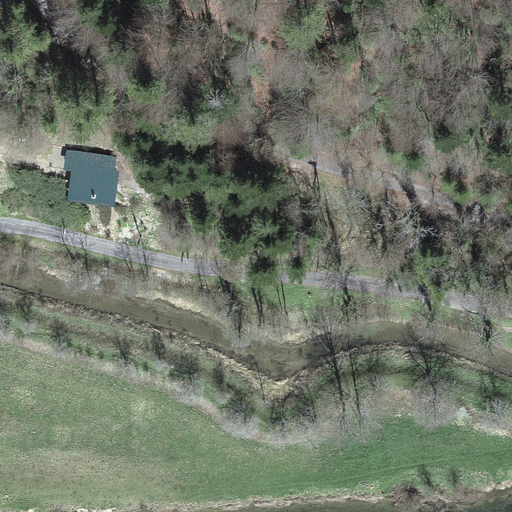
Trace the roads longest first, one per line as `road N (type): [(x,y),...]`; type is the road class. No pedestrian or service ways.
road 1 (unclassified): [(49,0),(110,63),(149,88),(325,165),(511,228)]
road 2 (unclassified): [(511,307),(153,258),(0,223)]
